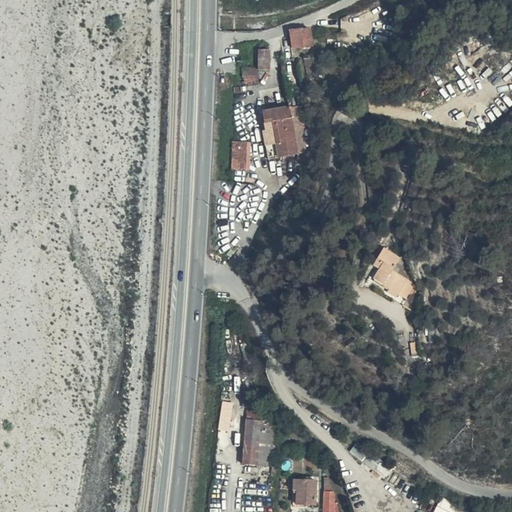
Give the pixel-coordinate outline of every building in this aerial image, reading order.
[(313,31),(295,32),(297,50),(314,49),(315,49),(313,31)] [(255,43),(255,55),(254,62),(265,61),(266,49),(270,49),(270,44),(255,43)] [(242,55),(241,75),(254,74),(254,62),(255,55),(242,55)] [(338,72),(331,64),(322,74),(329,83),(338,72)] [(251,152),(284,150),(280,101),(280,100),(255,102),(255,109),(250,110),(251,152)] [(280,101),(284,150),(292,150),(289,100),(280,101)] [(373,259),(368,266),(362,274),(378,285),(377,288),(386,294),(387,291),(398,298),(407,284),(382,267),(390,255),(373,244),(366,254),(373,259)] [(362,261),(368,266),(373,259),(366,254),(362,261)] [(249,389),(239,389),(240,400),(249,399),(249,389)] [(227,397),(220,396),(217,418),(222,418),(224,409),(226,409),(227,397)] [(253,403),(243,402),(238,457),(254,458),(257,416),(253,403)] [(351,450),(366,461),(372,453),(357,442),(351,450)] [(320,466),(320,465),(319,489),(329,488),(320,466)] [(288,472),(287,491),(310,490),(311,472),(288,472)] [(328,511),(329,510),(337,511),(335,505),(329,488),(319,489),(317,511),(328,511)] [(471,511),(442,497),(434,511),(471,511)]
